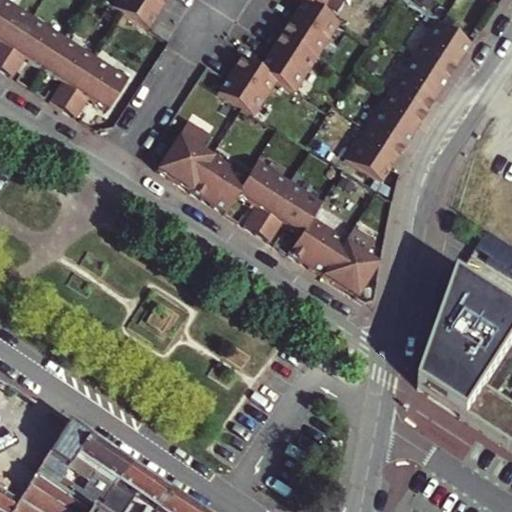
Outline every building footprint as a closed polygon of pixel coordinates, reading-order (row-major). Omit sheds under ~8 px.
[(0,0),(0,12),(13,21),(19,13),(0,0)] [(142,30),(151,16),(125,0),(117,0),(110,10),(142,30)] [(125,0),(151,16),(155,19),(166,0),(125,0)] [(276,84),(290,93),(332,28),(335,30),(337,27),(319,15),(328,0),(294,0),(301,4),(258,72),(239,61),(216,96),(253,120),(276,84)] [(0,42),(13,21),(0,12),(0,42)] [(21,61),(30,67),(51,33),(19,13),(13,21),(0,42),(0,63),(13,72),(21,61)] [(142,30),(145,33),(155,19),(151,16),(142,30)] [(437,97),(446,84),(469,46),(434,23),(401,74),(437,97)] [(290,93),(294,96),(335,30),(332,28),(290,93)] [(53,93),(56,94),(82,54),(51,33),(30,67),(57,85),(53,93)] [(84,102),(92,107),(113,74),(82,54),(56,94),(80,108),(84,102)] [(0,73),(9,79),(13,72),(0,63),(0,73)] [(92,107),(102,114),(124,81),(113,74),(92,107)] [(379,187),(423,118),(437,97),(401,74),(344,163),(379,187)] [(60,112),(72,120),(80,108),(56,94),(53,93),(46,103),(60,112)] [(189,196),(210,210),(234,174),(212,160),(210,162),(198,155),(208,140),(186,126),(155,175),(189,196)] [(313,214),(318,206),(256,166),(252,173),(313,214)] [(320,280),(354,301),(375,267),(364,260),(373,245),(351,231),(343,244),(309,222),(319,207),(318,206),(313,214),(252,173),(246,182),(234,174),(210,210),(223,218),(235,199),(253,211),(241,230),(267,246),(279,228),(298,240),(286,258),(320,280)] [(479,256),(511,274),(511,246),(491,234),(479,256)] [(511,308),(448,269),(422,389),(511,449),(511,308)] [(53,487),(70,462),(86,440),(65,426),(34,475),(53,487)] [(89,511),(94,511),(126,467),(86,440),(70,462),(53,487),(89,511)] [(151,511),(154,511),(167,494),(126,467),(94,511),(123,511),(132,499),(141,505),(136,511),(151,511),(152,511),(151,511)] [(89,511),(53,487),(34,475),(16,503),(0,492),(0,511),(89,511)] [(193,511),(167,494),(154,511),(193,511)]
